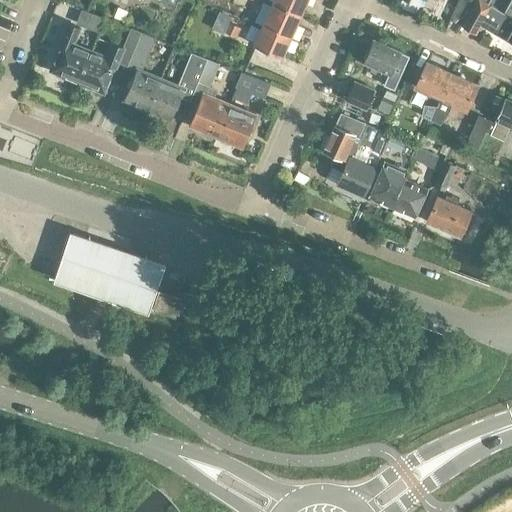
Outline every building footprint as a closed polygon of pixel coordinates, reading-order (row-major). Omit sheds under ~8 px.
[(273,0),(273,1),(300,13),(305,0),(273,0)] [(414,0),(432,8),(435,0),(414,0)] [(457,0),(449,19),(460,24),(471,0),(457,0)] [(505,37),(511,41),(511,15),(495,6),(484,0),(474,0),(461,24),(475,32),(484,16),(509,30),(505,37)] [(511,0),(484,0),(495,6),(511,15),(511,0)] [(264,22),(290,34),(300,13),(273,1),(264,22)] [(77,22),(99,31),(104,18),(81,9),(77,22)] [(223,32),(235,37),(240,25),(228,20),(223,32)] [(79,82),(91,51),(77,45),(74,42),(80,27),(67,22),(57,47),(59,48),(51,68),(65,74),(64,76),(79,82)] [(290,34),(264,22),(254,44),(281,56),(290,34)] [(121,58),(128,62),(127,65),(128,65),(139,39),(142,32),(131,27),(123,47),(113,43),(106,57),(91,51),(79,82),(90,87),(91,85),(105,91),(109,81),(113,71),(116,72),(121,58)] [(138,69),(125,99),(149,108),(161,77),(142,69),(148,56),(155,37),(142,32),(139,39),(128,65),(138,69)] [(364,58),(362,62),(389,73),(384,84),(395,89),(410,56),(409,55),(372,39),(367,51),(365,50),(363,56),(364,58)] [(198,80),(207,59),(191,52),(178,84),(161,77),(149,108),(172,118),(183,90),(192,94),(198,80)] [(208,86),(209,84),(218,63),(207,59),(198,80),(192,94),(201,97),(190,125),(217,136),(229,103),(214,97),(217,90),(208,86)] [(441,98),(452,75),(427,64),(417,87),(441,98)] [(264,97),(270,83),(265,81),(242,71),(238,81),(236,86),(264,97)] [(452,75),(441,98),(431,121),(439,125),(446,115),(452,102),(466,109),(476,85),(452,75)] [(367,107),(374,91),(354,82),(347,98),(367,107)] [(384,95),(378,109),(389,114),(397,94),(387,89),(384,95)] [(466,143),(477,148),(485,130),(503,139),(510,125),(511,126),(511,100),(506,97),(505,99),(496,94),(491,105),(500,109),(494,121),(479,114),(466,143)] [(229,103),(217,136),(243,147),(256,114),(229,103)] [(422,114),(432,119),(438,104),(425,103),(422,114)] [(344,160),(347,154),(354,157),(359,144),(352,141),(355,135),(359,137),(365,123),(341,113),(335,125),(334,125),(323,151),(344,160)] [(390,134),(379,129),(371,149),(381,153),(390,134)] [(408,140),(391,132),(386,145),(402,153),(408,140)] [(438,156),(418,147),(413,159),(433,168),(438,156)] [(363,194),(375,169),(349,157),(338,182),(363,194)] [(434,185),(445,189),(455,165),(445,160),(434,185)] [(381,169),(369,196),(392,206),(405,178),(404,178),(407,171),(404,170),(405,168),(399,165),(398,167),(384,161),(381,169)] [(405,178),(392,206),(393,206),(408,213),(414,216),(424,194),(426,189),(426,188),(405,178)] [(471,210),(438,195),(426,220),(460,235),(471,210)] [(167,261),(71,229),(64,250),(54,280),(150,311),(161,281),(167,261)] [(178,310),(193,315),(199,297),(183,291),(180,298),(159,291),(153,309),(176,317),(178,310)]
